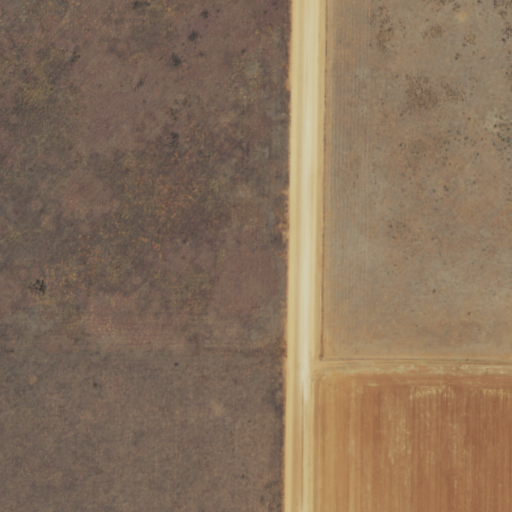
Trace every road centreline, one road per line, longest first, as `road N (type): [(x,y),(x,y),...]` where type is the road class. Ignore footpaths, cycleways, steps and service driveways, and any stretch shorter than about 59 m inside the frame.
road 1 (residential): [(511,358),(0,352)]
road 2 (residential): [(340,511),(343,0)]
